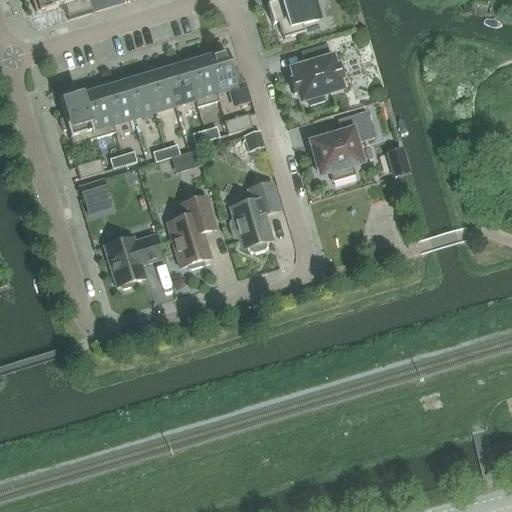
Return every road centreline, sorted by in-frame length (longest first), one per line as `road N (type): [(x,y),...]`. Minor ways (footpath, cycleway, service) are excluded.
road 1 (residential): [(216,0),(234,19),(305,253),(304,272),(295,285),(117,338),(97,332)]
road 2 (residential): [(6,60),(81,311),(97,332)]
road 3 (residential): [(6,60),(202,0)]
